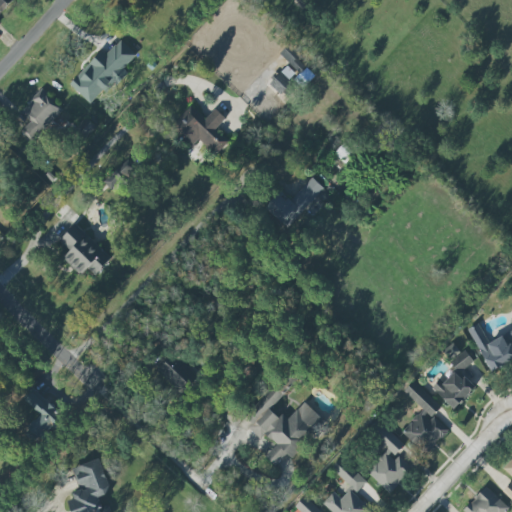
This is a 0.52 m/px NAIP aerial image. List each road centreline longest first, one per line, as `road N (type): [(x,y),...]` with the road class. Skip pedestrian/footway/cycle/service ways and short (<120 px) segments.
road 1 (residential): [(511,415),(417,511)]
road 2 (residential): [(96,385),(0,294)]
